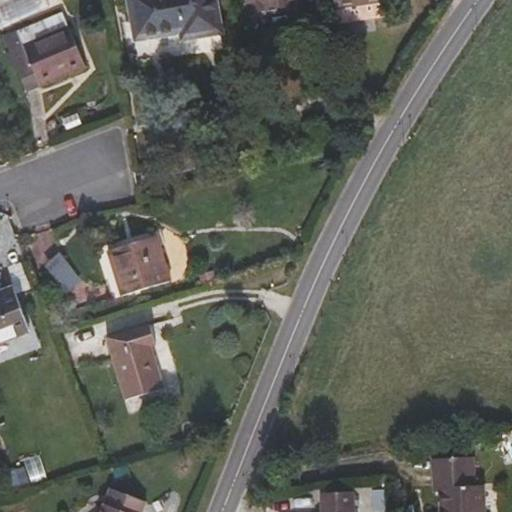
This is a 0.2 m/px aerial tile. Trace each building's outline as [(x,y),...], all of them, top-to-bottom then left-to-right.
[(221,32),(215,0),(131,0),(137,38),(182,31),(183,38),(221,32)] [(299,8),(297,0),(244,0),(247,16),(299,8)] [(389,0),(388,0),(334,0),(336,8),(389,0)] [(87,65),(70,26),(25,46),(19,32),(4,38),(27,91),(87,65)] [(171,281),(157,236),(108,251),(122,296),(171,281)] [(0,357),(41,342),(28,310),(24,312),(15,288),(0,293),(0,357)] [(165,389),(152,347),(157,345),(151,324),(106,338),(126,401),(165,389)] [(484,511),(483,486),(474,487),(472,459),(433,460),(434,493),(439,493),(440,511),(484,511)] [(138,511),(144,500),(107,485),(95,511),(138,511)] [(353,511),(353,493),(319,494),(319,511),(353,511)]
